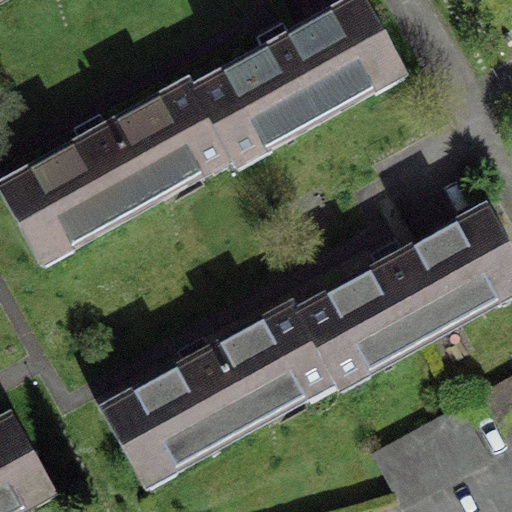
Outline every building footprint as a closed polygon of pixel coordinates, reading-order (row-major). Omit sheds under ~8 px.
[(0,0),(0,44),(81,0),(0,0)] [(99,156),(32,193),(79,280),(439,86),(391,0),(389,0),(300,48),(99,156)] [(208,396),(154,426),(200,511),(202,511),(511,344),(511,232),(436,273),(208,396)] [(511,395),(497,404),(511,433),(511,395)] [(476,417),(390,462),(416,511),(501,466),(476,417)] [(0,511),(88,511),(93,510),(45,422),(0,446),(0,511)]
